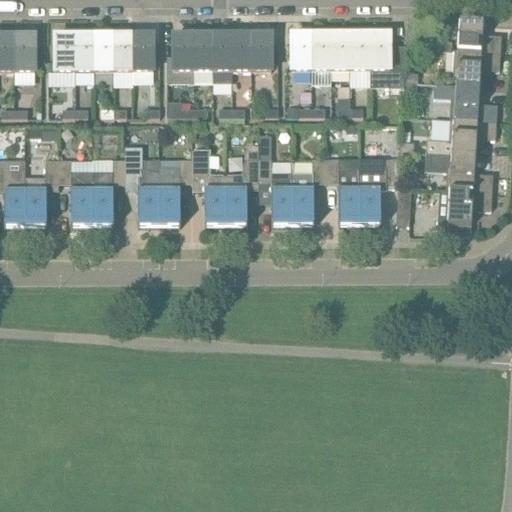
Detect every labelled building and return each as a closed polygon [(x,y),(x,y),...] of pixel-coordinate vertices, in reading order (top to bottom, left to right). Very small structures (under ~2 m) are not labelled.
[(457,55),(500,58),(501,41),(482,40),(482,28),(459,26),(457,55)] [(406,53),(419,54),(421,28),(407,28),(406,53)] [(331,76),(350,76),(350,39),(331,40),(331,76)] [(350,76),(369,76),(369,39),(350,39),(350,76)] [(404,88),(404,78),(405,64),(389,64),(389,39),(369,39),(369,76),(388,76),(389,88),(404,88)] [(0,77),(14,78),(14,41),(0,40),(0,77)] [(74,77),(94,77),(94,40),(75,41),(74,77)] [(94,77),(113,77),(113,40),(94,40),(94,77)] [(113,77),(132,77),(132,40),(113,40),(113,77)] [(132,40),(132,77),(152,77),(152,40),(132,40)] [(173,77),(193,77),(193,40),(172,40),(173,77)] [(193,77),(212,77),(212,40),(193,40),(193,77)] [(212,77),(232,77),(232,40),(212,40),(212,77)] [(232,77),(251,77),(251,40),(232,40),(232,77)] [(251,40),(251,77),(271,77),(270,40),(251,40)] [(291,77),(312,76),(312,40),(291,40),(291,77)] [(312,76),(331,76),(331,40),(312,40),(312,76)] [(14,41),(14,78),(34,78),(34,41),(14,41)] [(54,77),(74,77),(75,41),(54,41),(54,77)] [(455,91),(479,92),(480,75),(499,76),(500,58),(457,55),(453,55),(452,78),(456,79),(455,91)] [(404,88),(417,89),(418,79),(404,78),(404,88)] [(253,79),(253,88),(275,89),(276,80),(253,79)] [(403,98),(416,99),(417,89),(404,88),(403,98)] [(449,125),(496,128),(497,111),(478,109),(479,92),(455,91),(454,104),(450,103),(449,125)] [(166,124),(193,123),(193,115),(180,115),(181,107),(166,107),(166,124)] [(219,123),(232,123),(231,114),(219,115),(219,123)] [(232,123),(244,123),(244,114),(231,114),(232,123)] [(265,123),(278,123),(278,114),(265,114),(265,123)] [(299,123),(311,123),(311,114),(299,114),(299,123)] [(311,123),(324,123),(324,114),(311,114),(311,123)] [(337,123),(350,123),(350,114),(337,114),(337,123)] [(350,123),(363,123),(363,114),(350,114),(350,123)] [(1,124),(14,124),(14,115),(1,115),(1,124)] [(14,124),(27,124),(27,115),(14,115),(14,124)] [(62,124),(75,124),(75,115),(62,115),(62,124)] [(75,124),(88,124),(87,115),(75,115),(75,124)] [(100,124),(113,124),(113,115),(100,115),(100,124)] [(113,124),(126,124),(126,115),(113,115),(113,124)] [(146,124),(159,124),(159,115),(146,115),(146,124)] [(193,123),(206,123),(206,115),(193,115),(193,123)] [(451,160),(474,161),(475,145),(495,146),(496,128),(449,125),(448,148),(427,147),(427,158),(451,160)] [(258,141),(258,149),(271,149),(271,141),(258,141)] [(400,157),(413,158),(413,148),(400,147),(400,154),(400,157)] [(225,193),(225,232),(246,232),(246,193),(246,189),(258,189),(257,165),(257,151),(255,151),(255,150),(249,150),(243,181),(225,181),(225,193)] [(204,233),(225,232),(225,193),(225,181),(212,181),(213,175),(211,175),(211,161),(212,161),(213,155),(199,155),(199,157),(191,157),(191,165),(191,190),(204,189),(204,193),(204,233)] [(412,168),(413,158),(400,157),(399,164),(399,168),(412,168)] [(449,196),(492,197),(493,180),(473,179),(474,161),(451,160),(450,173),(446,173),(445,196),(449,196)] [(292,193),(292,232),(313,232),(313,193),(313,189),(325,189),(325,164),(312,165),(312,180),(291,180),(292,193)] [(338,232),(359,232),(359,193),(358,179),(337,179),(337,164),(325,164),(325,189),(337,189),(337,193),(338,232)] [(359,193),(359,232),(380,232),(380,193),(398,192),(399,168),(399,164),(379,164),(379,180),(358,179),(359,193)] [(4,233),(25,233),(24,184),(3,184),(4,166),(0,165),(0,196),(3,197),(4,233)] [(24,184),(25,233),(46,233),(46,194),(58,194),(57,190),(58,165),(45,165),(45,184),(24,184)] [(70,233),(92,233),(91,194),(91,178),(70,178),(70,166),(58,165),(57,190),(70,190),(70,194),(70,233)] [(91,194),(92,233),(113,233),(112,194),(112,190),(125,190),(125,165),(112,165),(112,177),(91,178),(91,194)] [(137,233),(158,233),(158,194),(158,178),(141,174),(143,182),(137,182),(137,165),(125,165),(125,190),(137,190),(137,194),(137,233)] [(158,194),(158,233),(179,233),(179,194),(179,189),(191,190),(191,165),(178,165),(178,183),(173,182),(174,174),(158,178),(158,194)] [(271,232),(292,232),(292,193),(291,180),(271,180),(271,165),(257,165),(258,189),(258,210),(271,210),(271,232)] [(395,226),(409,227),(411,193),(398,192),(395,226)] [(492,197),(449,196),(447,231),(470,231),(471,215),(490,216),(492,197)]
